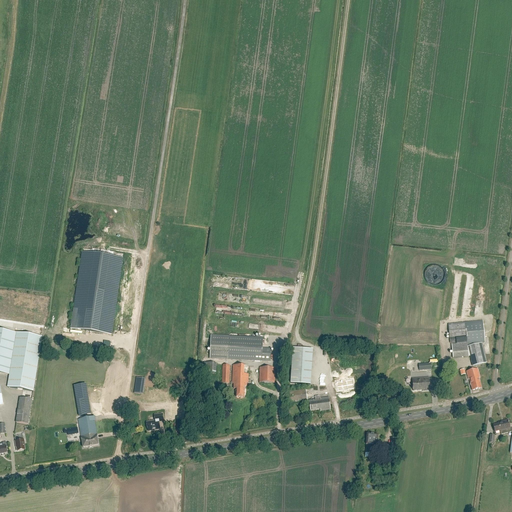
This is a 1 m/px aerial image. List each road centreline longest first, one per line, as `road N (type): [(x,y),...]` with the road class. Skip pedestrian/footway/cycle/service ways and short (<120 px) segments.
road 1 (unclassified): [(115,465),(184,0)]
road 2 (track): [(341,427),(324,356),(297,333),(348,0)]
road 3 (secondary): [(115,465),(511,392)]
